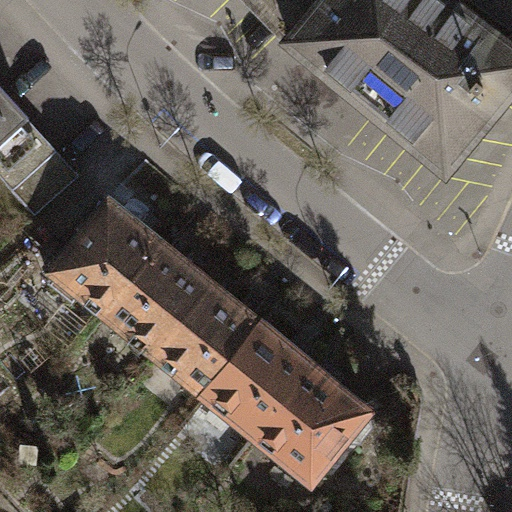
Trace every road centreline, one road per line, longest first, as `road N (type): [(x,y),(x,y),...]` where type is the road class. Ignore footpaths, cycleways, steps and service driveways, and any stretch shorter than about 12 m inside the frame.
road 1 (residential): [(485,354),(200,116),(80,0)]
road 2 (residential): [(456,511),(485,354)]
